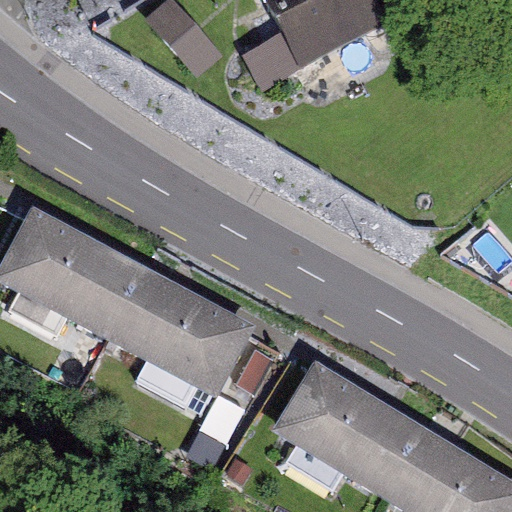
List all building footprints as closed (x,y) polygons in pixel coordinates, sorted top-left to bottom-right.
[(185,0),(173,0),(152,13),(195,83),(225,65),(185,0)] [(260,0),(298,77),(455,1),(454,0),(260,0)] [(142,264),(41,210),(9,271),(111,325),(142,264)] [(111,325),(218,386),(251,322),(142,264),(111,325)] [(413,422),(323,366),(288,422),(377,478),(413,422)] [(377,478),(431,511),(511,511),(511,483),(413,422),(377,478)]
